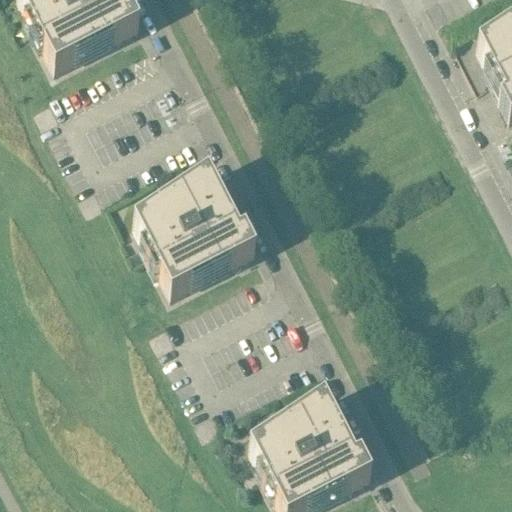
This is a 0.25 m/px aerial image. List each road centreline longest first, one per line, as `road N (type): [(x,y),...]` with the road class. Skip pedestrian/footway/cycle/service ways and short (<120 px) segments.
road 1 (residential): [(141,0),(408,511)]
road 2 (residential): [(511,231),(390,0)]
